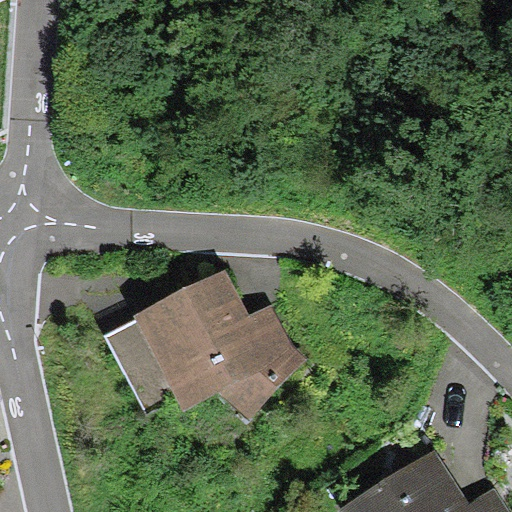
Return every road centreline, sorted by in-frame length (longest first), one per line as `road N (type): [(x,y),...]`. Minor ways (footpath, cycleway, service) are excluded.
road 1 (residential): [(3,235),(73,213),(297,233),(384,268),(511,369)]
road 2 (residential): [(52,511),(5,288),(3,235)]
road 3 (residential): [(3,235),(16,193),(38,0)]
